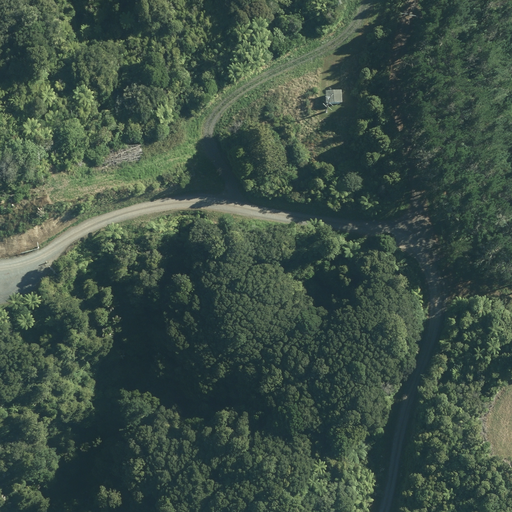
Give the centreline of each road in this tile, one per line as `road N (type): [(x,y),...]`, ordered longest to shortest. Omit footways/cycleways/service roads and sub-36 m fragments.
road 1 (track): [(49,262),(76,234),(175,206),(224,206),(397,237)]
road 2 (track): [(397,237),(436,271),(434,315),(398,402),(376,511)]
road 3 (track): [(397,237),(408,203),(392,107),(412,0)]
